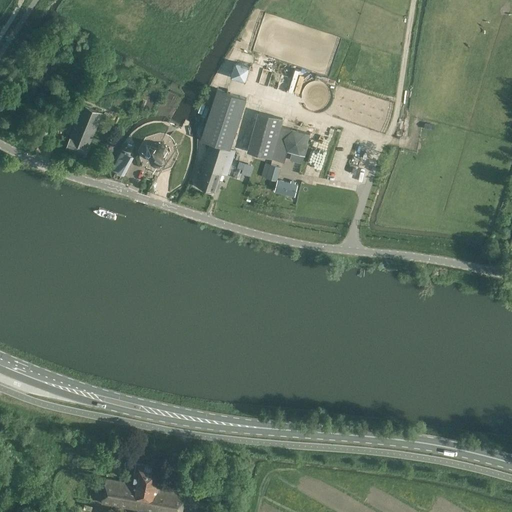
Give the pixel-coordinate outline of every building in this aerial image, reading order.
[(245,83),(250,68),(235,63),(230,78),(245,83)] [(263,67),(256,93),(273,98),(275,91),(282,93),(287,74),(263,67)] [(333,99),(333,96),(333,92),(332,89),(330,86),(328,83),(325,81),(322,80),(319,79),(315,78),(313,78),(312,79),(308,80),(305,81),(303,84),(301,86),(299,90),(298,93),(298,96),(298,98),(298,100),(300,103),(301,106),(303,108),(306,111),(308,111),(309,112),(312,113),(314,113),(316,113),(320,113),(322,112),(325,110),(328,108),(330,105),(332,102),(333,99)] [(230,149),(246,98),(217,89),(200,139),(211,143),(196,186),(215,192),(222,173),(227,175),(235,151),(230,149)] [(89,145),(102,113),(83,105),(70,137),(66,147),(84,155),(89,145)] [(303,153),(309,132),(266,121),(256,157),(282,165),(286,149),(303,153)] [(168,154),(166,147),(165,146),(168,141),(164,139),(161,144),(159,143),(152,145),(148,152),(151,160),(157,163),(165,161),(168,154)] [(123,176),(133,158),(122,152),(113,170),(123,176)] [(276,180),(280,167),(270,164),(267,177),(276,180)] [(294,193),(296,183),(279,179),(276,189),(294,193)] [(181,511),(185,493),(158,488),(162,468),(137,463),(133,483),(106,478),(102,502),(138,509),(138,511),(137,511),(144,511),(145,510),(156,511),(181,511)]
